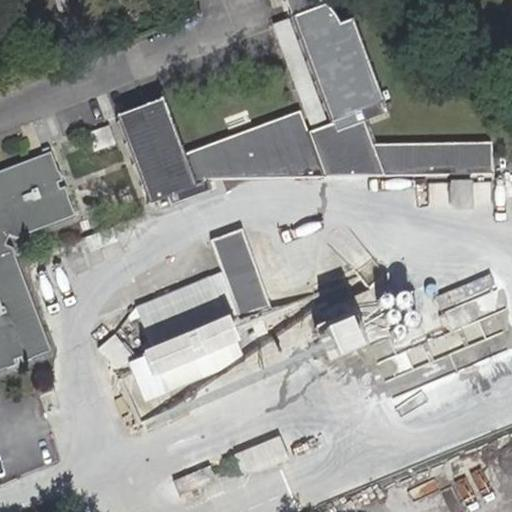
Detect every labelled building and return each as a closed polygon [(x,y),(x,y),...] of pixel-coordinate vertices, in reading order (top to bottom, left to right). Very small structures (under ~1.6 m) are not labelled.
[(286,0),(294,18),(324,7),(323,6),(318,1),(316,0),(286,0)] [(162,108),(138,117),(170,200),(175,200),(231,179),(494,172),(494,141),(374,143),(366,121),(387,112),(350,12),(329,20),(324,7),(294,18),(333,123),(313,130),(309,132),(302,110),(186,153),(179,155),(162,108)] [(274,26),(313,130),(333,123),(294,18),(274,26)] [(168,106),(162,108),(179,155),(186,153),(168,106)] [(170,200),(138,117),(129,121),(161,204),(175,200),(170,200)] [(155,207),(161,204),(129,121),(122,123),(155,207)] [(0,170),(0,272),(29,361),(52,352),(12,248),(6,244),(9,236),(17,239),(76,217),(64,187),(58,190),(55,183),(62,181),(51,151),(0,170)] [(241,229),(211,240),(240,319),(271,307),(241,229)] [(29,361),(0,272),(0,371),(16,366),(14,359),(20,357),(23,363),(29,361)] [(228,319),(212,281),(129,316),(145,353),(228,319)] [(386,389),(509,349),(497,311),(507,308),(500,287),(444,305),(453,332),(393,351),(389,339),(371,345),(386,389)] [(310,353),(353,338),(343,307),(300,321),(310,353)] [(139,403),(244,359),(228,319),(145,353),(134,358),(135,359),(123,364),(139,403)] [(281,435),(247,450),(252,464),(287,450),(281,435)] [(181,494),(215,480),(209,466),(175,480),(181,494)]
